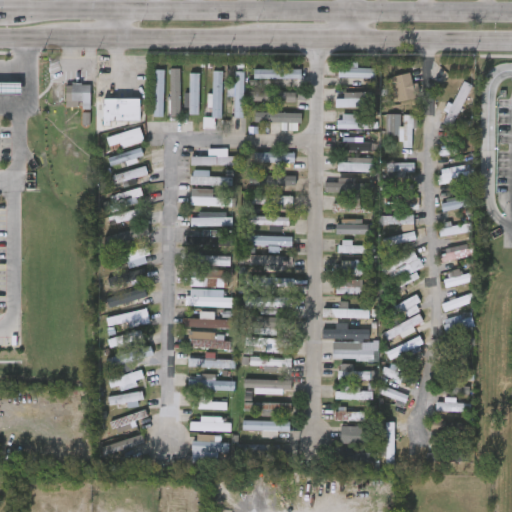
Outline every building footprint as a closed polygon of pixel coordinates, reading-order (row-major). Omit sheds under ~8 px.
[(339,78),(376,78),(376,69),(358,69),(358,62),(340,61),(339,78)] [(301,79),(301,70),(290,70),(290,68),(254,69),(254,80),(301,79)] [(171,117),(181,116),(180,69),(170,69),(171,117)] [(164,70),(155,70),(154,117),(164,117),(164,70)] [(207,108),(212,108),(212,118),(221,118),(223,72),(213,71),(213,95),(208,95),(207,108)] [(245,72),(235,72),(235,82),(228,82),(227,97),(235,97),(234,118),(244,119),(245,72)] [(199,115),(200,74),(190,73),(189,94),(184,94),(184,108),(190,108),(189,115),(199,115)] [(416,98),(410,73),(392,77),(399,103),(416,98)] [(443,124),(452,128),(472,86),(463,82),(453,105),(448,103),(444,112),(448,114),(443,124)] [(90,110),(91,85),(66,84),(65,107),(81,108),(81,109),(90,110)] [(296,92),(249,93),(249,102),(296,102),(296,92)] [(372,92),(344,93),(344,99),(336,100),(336,108),(372,107),(372,92)] [(103,100),(104,123),(141,122),(140,99),(103,100)] [(301,114),(255,113),(255,123),(283,123),(283,127),(301,127),(301,114)] [(340,129),(373,129),(373,121),(358,121),(358,114),(340,114),(340,129)] [(413,148),(412,116),(402,116),(402,114),(385,115),(386,135),(401,135),(401,148),(413,148)] [(203,128),(215,128),(215,118),(204,118),(203,128)] [(121,143),(123,148),(144,141),(140,128),(107,139),(110,147),(121,143)] [(374,143),(363,143),(363,139),(338,139),(338,151),(374,151),(374,143)] [(108,158),(111,168),(138,160),(137,158),(144,156),(141,148),(108,158)] [(239,165),(239,157),(228,157),(228,149),(208,149),(208,157),(191,157),(191,166),(239,165)] [(295,153),(254,153),(254,163),(295,163),(295,153)] [(375,173),(375,159),(347,158),(347,163),(338,163),(337,172),(375,173)] [(414,164),(387,163),(386,177),(406,178),(406,172),(414,172),(414,164)] [(133,164),(111,166),(112,174),(134,172),(133,164)] [(439,168),(440,184),(471,182),(470,166),(439,168)] [(148,175),(146,168),(112,176),(115,184),(148,175)] [(210,171),(192,170),(191,185),(232,186),(232,178),(209,178),(210,171)] [(295,176),(254,175),(253,184),(295,185),(295,176)] [(324,193),(372,194),(373,183),(325,183),(324,193)] [(110,195),(112,209),(144,203),(141,189),(110,195)] [(191,206),(232,207),(232,199),(213,198),(213,190),(191,189),(191,206)] [(293,205),(293,197),(252,196),(252,205),(293,205)] [(384,203),(419,204),(419,197),(384,196),(384,203)] [(470,207),(468,197),(441,202),(443,213),(470,207)] [(108,216),(110,225),(144,219),(143,210),(108,216)] [(199,214),(199,218),(191,218),(191,227),(232,226),(232,213),(199,214)] [(414,215),(383,216),(383,225),(414,224),(414,215)] [(289,218),(248,217),(248,225),(270,225),(270,232),(281,232),(282,226),(289,226),(289,218)] [(362,221),(336,221),(336,234),(375,235),(375,225),(362,225),(362,221)] [(471,224),(441,225),(442,235),(472,234),(471,224)] [(147,225),(104,238),(107,247),(150,235),(147,225)] [(230,246),(231,241),(225,241),(226,232),(202,231),(202,236),(186,235),(186,244),(230,246)] [(416,242),(415,234),(383,237),(384,246),(416,242)] [(278,249),(278,247),(292,247),(292,237),(245,236),(245,248),(278,249)] [(353,246),(353,241),(340,241),(340,253),(375,254),(375,246),(353,246)] [(441,263),(472,256),(470,245),(438,252),(441,263)] [(150,255),(148,248),(109,258),(111,267),(128,262),(129,268),(147,264),(145,256),(150,255)] [(384,277),(398,271),(402,281),(388,287),(390,292),(419,280),(416,271),(423,268),(416,252),(380,267),(384,277)] [(293,257),(240,254),(239,264),(266,265),(266,270),(281,271),(281,266),(293,266),(293,257)] [(230,267),(230,257),(194,256),(194,266),(230,267)] [(336,276),(371,274),(370,268),(364,268),(364,262),(336,263),(336,276)] [(191,287),(232,288),(232,271),(191,270),(191,287)] [(470,273),(461,276),(459,270),(444,273),(448,288),(472,282),(470,273)] [(248,278),(247,288),(270,289),(270,293),(307,294),(307,280),(248,278)] [(363,280),(337,280),(336,294),(369,295),(369,287),(362,287),(363,280)] [(224,291),(188,289),(187,307),(232,308),(233,298),(223,298),(224,291)] [(147,300),(145,290),(107,297),(109,307),(147,300)] [(441,303),(444,312),(473,304),(470,294),(441,303)] [(278,315),(278,308),(290,308),(291,298),(245,297),(245,307),(261,308),(261,314),(278,315)] [(406,311),(409,317),(422,311),(415,297),(383,312),(387,320),(406,311)] [(369,319),(369,310),(323,309),(323,318),(369,319)] [(107,318),(108,326),(128,323),(129,328),(150,324),(147,310),(107,318)] [(215,320),(215,313),(200,312),(200,319),(183,319),(183,327),(232,329),(232,320),(215,320)] [(447,335),(475,328),(471,313),(443,320),(447,335)] [(402,339),(416,332),(414,327),(423,322),(420,315),(384,332),(388,341),(400,335),(402,339)] [(276,335),(277,330),(285,330),(285,318),(253,317),(252,334),(276,335)] [(322,330),(323,340),(369,340),(369,330),(348,330),(348,324),(336,324),(336,329),(322,330)] [(108,340),(110,349),(144,340),(141,330),(108,340)] [(224,342),(224,333),(191,332),(190,348),(230,349),(230,342),(224,342)] [(293,348),(293,340),(246,338),(246,347),(264,348),(264,353),(277,353),(277,348),(293,348)] [(389,360),(411,351),(413,354),(424,350),(419,338),(386,352),(389,360)] [(109,368),(154,356),(151,346),(107,359),(109,368)] [(374,351),(333,350),(333,360),(374,360),(374,351)] [(189,359),(188,368),(235,369),(235,361),(215,360),(215,353),(205,353),(205,359),(189,359)] [(264,366),(264,370),(275,370),(275,367),(292,367),(292,359),(250,358),(250,366),(264,366)] [(370,380),(371,371),(354,371),(354,364),(339,364),(339,380),(370,380)] [(136,381),(144,378),(142,371),(108,379),(111,389),(120,386),(121,391),(138,387),(136,381)] [(235,392),(235,382),(216,381),(216,376),(189,375),(188,390),(235,392)] [(283,395),(283,390),(292,390),(292,381),(244,379),(244,388),(255,389),(254,394),(283,395)] [(337,400),(373,400),(373,392),(360,392),(360,387),(337,387),(337,400)] [(408,396),(384,387),(381,395),(396,400),(394,405),(404,409),(408,396)] [(108,396),(109,405),(127,404),(128,408),(142,407),(140,393),(108,396)] [(227,403),(211,403),(212,399),(193,399),(192,409),(227,410),(227,403)] [(437,403),(436,411),(471,412),(471,404),(456,404),(456,399),(444,399),(444,403),(437,403)] [(291,412),(291,404),(245,403),(245,412),(291,412)] [(137,428),(135,420),(147,418),(146,412),(113,420),(116,432),(137,428)] [(336,421),(364,421),(364,412),(336,413),(336,421)] [(222,418),(201,417),(200,422),(190,422),(190,431),(231,432),(231,424),(222,424),(222,418)] [(290,422),(242,421),(242,431),(290,432),(290,422)] [(431,431),(469,432),(469,423),(431,422),(431,431)] [(395,464),(394,423),(386,423),(386,464),(395,464)] [(341,445),(371,444),(371,426),(340,427),(341,445)] [(193,464),(218,464),(218,454),(229,454),(229,443),(221,443),(221,436),(194,435),(193,464)] [(109,453),(145,448),(143,438),(108,443),(109,453)] [(239,445),(239,457),(277,457),(277,445),(239,445)] [(426,461),(468,462),(468,451),(427,450),(426,461)]
